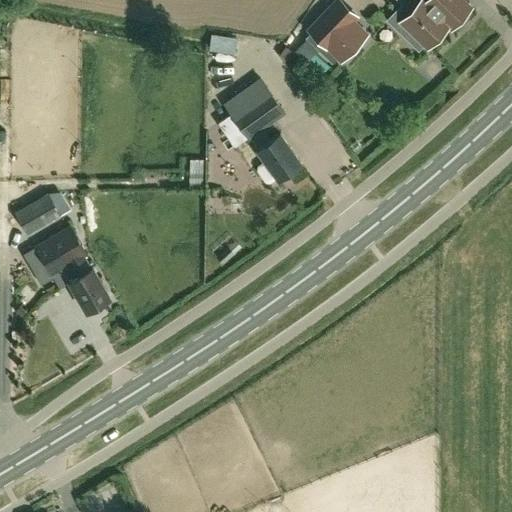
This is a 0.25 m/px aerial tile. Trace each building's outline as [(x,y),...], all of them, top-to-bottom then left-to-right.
[(339,0),(336,0),(309,28),(311,30),(339,57),(341,59),(353,47),(366,33),(352,19),(355,15),(339,0)] [(406,0),(394,12),(407,26),(404,29),(404,33),(416,44),(421,44),(424,41),(427,44),(448,23),(451,26),(471,6),(464,0),(406,0)] [(292,51),(285,46),(279,55),(286,60),(292,51)] [(241,124),(249,136),(251,135),(259,146),(257,147),(266,159),(258,164),(257,168),(265,180),(269,181),(277,175),(278,177),(301,161),(280,131),(270,138),(262,127),(285,110),(261,76),(225,102),(233,112),(218,122),(227,134),(241,124)] [(28,233),(61,214),(48,192),(15,211),(28,233)] [(37,244),(35,245),(50,273),(62,266),(86,309),(110,296),(93,265),(91,266),(84,254),(88,252),(72,224),(37,244)]
